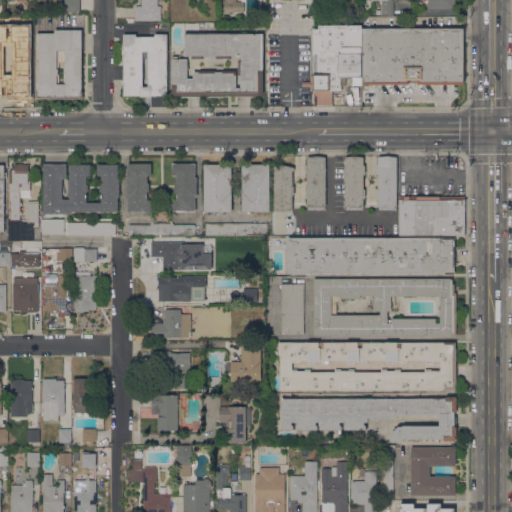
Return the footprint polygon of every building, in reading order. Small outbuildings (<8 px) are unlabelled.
[(79,0),(80,10),(78,10),(78,13),(68,13),(68,11),(64,11),(64,0),(79,0)] [(157,0),(157,6),(160,6),(160,20),(135,20),(135,6),(141,6),(141,0),(157,0)] [(244,12),(230,12),(230,14),(224,14),(224,0),(236,0),(236,1),(244,1),(244,12)] [(393,0),(393,15),(392,15),(381,15),(381,14),(376,14),(376,10),(380,10),(380,0),(393,0)] [(455,0),(455,9),(427,9),(427,7),(426,7),(426,4),(428,4),(428,0),(455,0)] [(362,85),(341,85),(341,90),(328,90),(328,93),(315,93),(315,90),(314,90),(313,90),(313,89),(311,89),(311,75),(314,75),(314,76),(314,30),(319,30),(319,26),(361,26),(361,27),(362,27),(463,28),(464,85),(462,85),(461,92),(460,95),(451,103),(363,104),(363,85),(417,85),(417,80),(409,80),(409,85),(362,85)] [(34,34),(52,34),(52,31),(80,31),(80,97),(34,97),(34,34)] [(196,34),(241,33),(241,32),(246,32),(246,34),(262,34),(263,96),(253,96),(253,97),(234,97),(234,95),(225,96),(225,97),(208,97),(208,95),(199,95),(199,97),(181,97),(181,96),(171,96),(171,59),(172,59),(172,57),(177,57),(177,60),(178,60),(178,59),(187,59),(187,67),(188,67),(188,70),(187,70),(187,78),(193,78),(193,72),(199,72),(199,70),(215,70),(215,72),(222,72),(222,71),(236,71),(236,87),(240,87),(240,80),(239,81),(239,74),(238,74),(238,60),(240,60),(240,52),(237,52),(237,57),(231,57),(231,58),(216,59),(216,57),(203,57),(203,59),(191,59),(191,56),(184,56),(184,33),(185,33),(185,31),(196,31),(196,34)] [(139,96),(123,96),(123,34),(136,34),(136,37),(154,36),(154,34),(167,34),(167,96),(150,96),(139,96)] [(16,78),(5,78),(5,77),(0,77),(0,55),(4,55),(5,52),(10,52),(10,47),(29,47),(29,81),(16,81),(16,78)] [(325,207),(324,207),(324,210),(307,210),(307,206),(307,198),(305,198),(305,189),(307,189),(307,174),(305,174),(305,165),(306,165),(306,157),(317,156),(325,157),(325,207)] [(363,165),(365,165),(365,174),(363,174),(363,189),(365,189),(365,198),(363,198),(363,207),(362,207),(362,210),(361,210),(343,210),(344,157),(348,157),(353,156),(363,157),(363,165)] [(374,209),(374,157),(378,157),(387,156),(397,157),(397,207),(396,207),(396,209),(394,209),(394,210),(374,209)] [(10,201),(9,201),(9,183),(9,181),(12,181),(12,167),(15,167),(15,163),(22,163),(22,164),(28,164),(28,167),(28,173),(28,181),(30,181),(30,189),(30,197),(20,197),(20,202),(21,202),(21,206),(20,206),(20,211),(21,211),(21,215),(20,215),(20,220),(10,220),(10,201)] [(128,197),(126,197),(126,178),(128,178),(128,163),(151,163),(151,176),(147,176),(147,183),(149,183),(149,191),(147,191),(147,198),(152,198),(152,211),(128,211),(128,197)] [(195,177),(197,177),(196,197),(195,197),(195,211),(170,211),(170,200),(175,200),(176,191),(174,191),(174,183),(175,183),(175,176),(171,176),(172,163),(195,163),(195,177)] [(63,214),(43,214),(43,210),(43,207),(43,200),(42,200),(42,196),(43,196),(43,182),(42,182),(42,178),(43,178),(43,164),(66,164),(66,179),(62,179),(62,191),(64,191),(64,194),(62,194),(62,199),(69,199),(69,197),(68,197),(68,179),(70,179),(70,164),(90,164),(90,176),(86,176),(87,184),(88,184),(88,192),(86,192),(86,202),(101,202),(101,192),(99,192),(99,184),(101,184),(101,176),(97,176),(97,164),(118,164),(118,179),(119,179),(119,197),(118,197),(118,212),(71,212),(71,214),(63,214)] [(203,164),(231,164),(231,179),(230,179),(230,193),(231,193),(231,211),(203,211),(203,164)] [(242,164),(269,164),(269,211),(241,211),(242,164)] [(274,166),(283,165),(294,167),(294,171),(292,171),(292,186),(293,186),(294,195),(292,195),(292,211),(282,211),(273,210),(274,166)] [(399,235),(399,196),(464,196),(464,199),(465,199),(465,235),(399,235)] [(27,201),(38,201),(38,227),(34,227),(34,222),(27,222),(27,201)] [(42,233),(42,219),(64,219),(64,233),(42,233)] [(170,223),(170,221),(172,221),(172,223),(173,223),(173,224),(195,224),(195,235),(162,235),(162,223),(170,223)] [(66,235),(66,222),(115,222),(115,235),(66,235)] [(162,235),(128,236),(128,224),(150,224),(150,223),(151,223),(151,222),(153,222),(153,223),(162,223),(162,235)] [(268,223),(268,236),(205,235),(205,223),(268,223)] [(451,274),(451,275),(285,275),(285,238),(287,238),(287,237),(454,237),(454,274),(451,274)] [(23,266),(23,267),(10,267),(10,243),(11,243),(11,242),(24,241),(24,266),(23,266)] [(183,243),(183,255),(199,255),(199,269),(165,269),(164,259),(163,259),(163,256),(151,256),(151,243),(183,243)] [(72,248),(72,260),(56,260),(56,252),(59,252),(59,248),(72,248)] [(84,261),(84,260),(74,260),(74,248),(84,248),(97,248),(96,261),(84,261)] [(0,266),(0,251),(9,251),(9,265),(8,265),(8,266),(0,266)] [(75,271),(90,271),(90,275),(97,275),(97,307),(96,307),(96,309),(88,309),(88,311),(82,311),(81,312),(78,312),(78,311),(75,311),(75,271)] [(44,280),(45,280),(45,275),(57,274),(57,280),(58,280),(58,275),(66,275),(66,287),(65,287),(65,309),(57,309),(57,311),(44,311),(44,306),(45,306),(44,280)] [(38,276),(38,311),(37,311),(37,312),(32,312),(20,312),(11,312),(11,276),(38,276)] [(160,301),(160,289),(157,289),(157,286),(158,286),(158,284),(157,284),(157,283),(158,283),(158,282),(157,282),(157,277),(181,277),(181,276),(194,276),(194,286),(191,286),(191,295),(186,295),(184,295),(184,299),(182,299),(182,301),(160,301)] [(452,336),(452,335),(313,335),(313,278),(451,278),(451,279),(452,279),(452,284),(454,284),(454,293),(456,293),(456,336),(452,336)] [(304,335),(281,335),(281,284),(304,284),(304,335)] [(242,288),(242,300),(255,300),(255,288),(242,288)] [(197,305),(197,294),(210,294),(210,305),(197,305)] [(152,337),(151,323),(163,323),(163,319),(164,319),(164,309),(181,309),(181,314),(190,314),(191,337),(152,337)] [(279,390),(279,355),(278,355),(278,343),(279,343),(279,342),(455,342),(455,347),(456,347),(456,384),(456,390),(279,390)] [(241,383),(241,381),(230,381),(230,361),(241,361),(241,345),(261,345),(261,383),(241,383)] [(167,388),(167,375),(152,375),(152,351),(171,351),(171,352),(190,353),(190,376),(184,376),(184,381),(202,381),(202,389),(167,388)] [(43,378),(56,378),(56,380),(64,380),(64,383),(64,415),(58,415),(58,421),(43,421),(43,403),(42,403),(43,378)] [(74,378),(96,378),(96,415),(88,415),(88,412),(74,412),(74,378)] [(11,414),(11,379),(24,379),(24,380),(32,380),(32,402),(32,414),(26,414),(26,415),(11,414)] [(151,404),(151,394),(178,394),(178,399),(181,399),(181,408),(185,408),(184,417),(181,417),(181,429),(178,429),(178,430),(176,430),(176,432),(156,433),(156,420),(158,420),(158,413),(151,413),(151,404)] [(398,426),(402,426),(402,425),(439,426),(439,414),(408,414),(408,411),(406,411),(406,414),(395,414),(395,416),(392,416),(392,418),(368,418),(368,422),(364,422),(364,425),(366,425),(366,430),(344,430),(344,425),(345,425),(345,422),(340,422),(340,425),(341,425),(341,430),(319,430),(319,425),(321,425),(321,422),(315,422),(315,425),(317,425),(317,430),(295,430),(295,425),(297,425),(297,422),(291,422),(291,425),(293,425),(293,430),(281,430),(281,398),(283,398),(283,397),(289,397),(289,399),(300,399),(300,397),(305,397),(305,399),(307,399),(307,397),(312,397),(312,399),(317,399),(317,397),(320,397),(320,399),(324,399),(324,397),(329,397),(329,399),(331,399),(331,397),(337,397),(337,399),(341,399),(341,397),(344,397),(344,399),(348,399),(348,397),(354,397),(354,399),(355,399),(355,397),(361,397),(361,399),(363,399),(363,397),(374,397),(374,399),(375,399),(375,397),(382,397),(382,399),(383,399),(383,397),(394,397),(394,398),(395,398),(395,396),(401,397),(401,399),(414,399),(414,397),(432,397),(432,398),(445,398),(445,396),(456,396),(456,412),(456,424),(454,424),(454,426),(456,426),(456,436),(455,436),(455,441),(443,441),(443,439),(440,439),(440,441),(433,441),(433,439),(419,439),(419,441),(408,441),(408,442),(390,442),(390,433),(392,433),(392,430),(395,430),(395,429),(398,426)] [(219,422),(219,407),(245,406),(246,408),(251,408),(251,427),(246,427),(246,442),(225,442),(225,422),(219,422)] [(59,424),(71,424),(71,445),(59,445),(59,442),(59,424)] [(82,441),(82,428),(96,429),(96,441),(82,441)] [(27,429),(39,429),(39,441),(27,441),(27,429)] [(393,500),(381,500),(381,445),(395,445),(395,447),(393,447),(393,500)] [(178,476),(178,465),(177,465),(177,446),(191,446),(191,465),(191,476),(178,476)] [(455,447),(455,466),(430,466),(430,476),(455,476),(455,495),(410,495),(410,447),(455,447)] [(0,448),(6,448),(6,452),(8,452),(8,465),(0,465),(0,448)] [(27,452),(39,452),(39,466),(27,466),(27,452)] [(59,465),(59,453),(71,452),(71,465),(59,465)] [(82,466),(82,453),(96,453),(96,466),(82,466)] [(239,480),(239,466),(244,466),(244,464),(245,464),(245,462),(251,462),(251,480),(239,480)] [(336,463),(336,462),(348,462),(348,480),(347,480),(347,497),(348,497),(348,504),(347,504),(347,511),(322,511),(322,503),(321,503),(320,471),(321,471),(321,468),(331,468),(331,466),(335,466),(335,463),(336,463)] [(283,464),(283,482),(288,482),(287,491),(284,491),(284,495),(283,495),(283,501),(285,501),(285,511),(255,511),(256,474),(270,474),(270,470),(273,470),(283,464)] [(160,494),(160,493),(169,493),(169,494),(170,494),(170,496),(170,511),(143,511),(143,501),(143,483),(142,483),(142,482),(128,482),(128,469),(142,469),(144,469),(144,467),(155,467),(155,468),(157,468),(156,482),(154,482),(154,493),(158,493),(158,494),(160,494)] [(376,472),(376,495),(378,495),(378,511),(364,511),(364,505),(351,505),(351,482),(352,482),(352,480),(359,480),(358,468),(365,468),(365,471),(376,471),(376,472)] [(41,474),(52,474),(52,485),(56,485),(57,480),(64,480),(64,492),(63,511),(42,511),(43,511),(43,492),(41,492),(41,474)] [(301,511),(301,504),(296,505),(296,501),(289,501),(288,478),(294,478),(294,476),(308,476),(308,478),(308,480),(317,480),(317,511),(301,511)] [(183,511),(183,486),(183,484),(193,484),(193,483),(195,483),(195,480),(203,480),(203,478),(208,478),(211,482),(211,487),(209,488),(209,511),(183,511)] [(33,511),(32,511),(11,511),(11,491),(11,485),(22,485),(22,482),(25,482),(25,480),(32,480),(33,511)] [(73,511),(73,480),(96,480),(96,511),(73,511)] [(246,511),(230,511),(230,509),(217,509),(217,493),(215,493),(215,489),(217,489),(217,487),(231,487),(231,494),(235,494),(242,494),(244,494),(246,494),(246,511)] [(423,506),(423,504),(450,503),(450,511),(422,511),(422,506),(423,506)]
